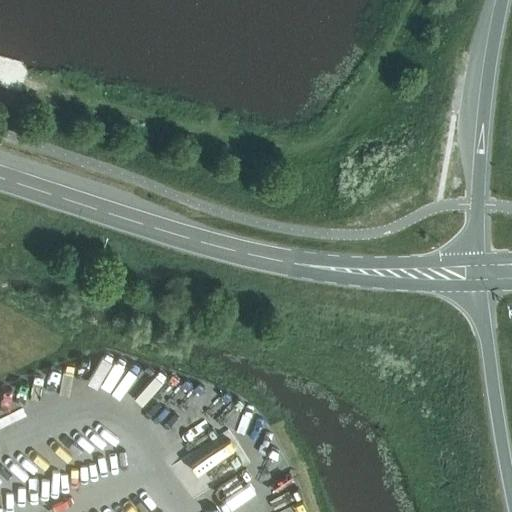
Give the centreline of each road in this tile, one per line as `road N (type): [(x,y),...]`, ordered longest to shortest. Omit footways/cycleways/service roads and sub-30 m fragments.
road 1 (secondary): [(319,268),(230,250),(0,178)]
road 2 (trunk): [(502,0),(484,101),(477,260)]
road 3 (trunk): [(478,286),(511,498)]
road 4 (secondary): [(319,268),(347,279),(478,286)]
road 5 (secondary): [(477,260),(319,268)]
